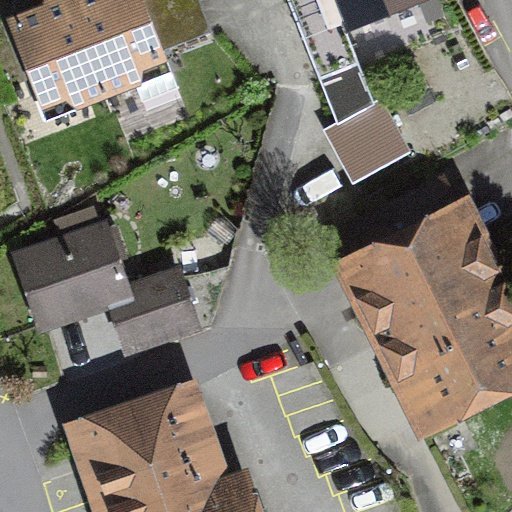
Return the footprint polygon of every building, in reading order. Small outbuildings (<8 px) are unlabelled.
[(107,92),(71,0),(67,0),(43,9),(39,0),(12,0),(10,1),(18,19),(13,21),(44,100),(64,93),(77,104),(107,92)] [(71,0),(107,92),(134,81),(141,100),(177,86),(163,51),(158,53),(148,26),(137,0),(71,0)] [(137,0),(148,26),(202,5),(199,0),(137,0)] [(339,0),(347,20),(351,19),(353,23),(364,19),(363,14),(403,0),(339,0)] [(212,32),(202,5),(148,26),(158,53),(163,51),(212,32)] [(364,66),(316,87),(357,179),(405,158),(364,66)] [(471,243),(442,185),(337,238),(367,297),(376,293),(434,409),(511,369),(511,340),(465,246),(471,243)] [(124,256),(113,226),(98,231),(90,209),(58,220),(65,241),(22,256),(42,313),(120,286),(111,260),(124,256)] [(191,321),(173,267),(153,274),(157,284),(115,298),(129,342),(191,321)] [(48,339),(59,376),(122,358),(111,320),(48,339)] [(183,396),(85,429),(113,511),(255,511),(243,477),(214,487),(183,396)]
